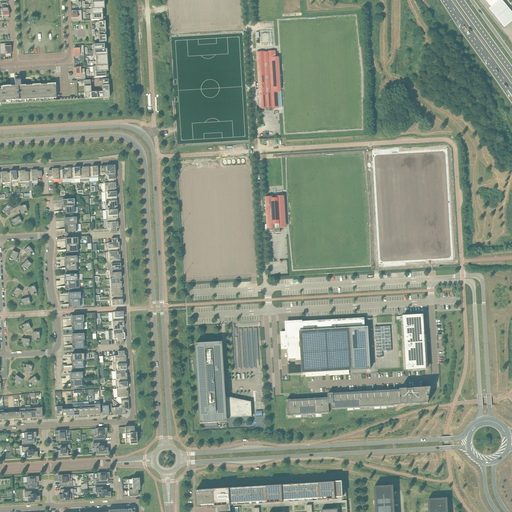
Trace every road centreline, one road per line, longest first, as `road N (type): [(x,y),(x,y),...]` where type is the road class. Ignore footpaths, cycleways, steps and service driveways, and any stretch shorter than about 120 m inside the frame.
road 1 (tertiary): [(173,449),(150,143),(123,125),(0,132)]
road 2 (tertiary): [(0,141),(108,134),(139,148),(158,450)]
road 3 (residential): [(0,167),(117,164),(131,420)]
road 4 (tertiary): [(469,434),(176,452)]
road 5 (tertiary): [(176,468),(468,448)]
road 6 (unclassified): [(491,421),(482,280),(462,275)]
road 7 (unclassified): [(462,280),(473,285),(480,422)]
road 8 (unknown): [(267,288),(257,150)]
